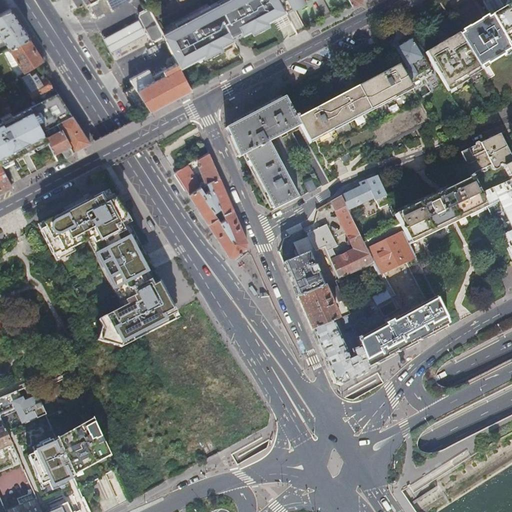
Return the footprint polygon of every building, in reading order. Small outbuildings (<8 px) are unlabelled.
[(177,63),(179,67),(232,39),(232,38),(242,33),(243,33),(285,11),(279,0),(225,0),(176,26),(162,34),(177,63)] [(217,0),(174,23),(176,26),(225,0),(217,0)] [(279,0),(285,11),(306,0),(279,0)] [(511,2),(491,14),(507,43),(509,47),(510,46),(510,45),(511,44),(511,2)] [(29,37),(11,8),(0,13),(0,43),(4,41),(8,48),(29,37)] [(161,33),(149,10),(146,9),(138,13),(137,16),(149,40),(153,41),(160,37),(161,33)] [(507,43),(491,14),(475,25),(476,26),(495,57),(511,87),(511,52),(509,47),(507,43)] [(145,34),(137,20),(120,29),(102,38),(109,52),(128,43),(145,34)] [(499,100),(511,93),(511,87),(495,57),(476,26),(475,25),(459,35),(460,35),(499,100)] [(448,42),(460,35),(459,35),(458,33),(446,40),(448,42)] [(465,121),(504,109),(499,100),(460,35),(448,42),(446,40),(436,46),(437,48),(426,55),(465,121)] [(38,51),(29,37),(8,48),(15,58),(10,60),(9,58),(6,60),(11,70),(19,65),(24,73),(44,60),(38,51)] [(405,69),(402,71),(406,78),(410,75),(407,68),(424,58),(412,37),(393,48),(405,69)] [(155,45),(147,49),(150,55),(158,50),(155,45)] [(436,46),(425,52),(426,55),(437,48),(436,46)] [(129,78),(134,85),(152,119),(194,96),(179,67),(177,63),(152,76),(148,68),(129,78)] [(402,71),(398,64),(296,118),(300,125),(310,143),(316,140),(329,165),(341,159),(345,162),(351,159),(348,153),(372,140),(377,150),(431,121),(410,85),(406,78),(402,71)] [(45,78),(44,78),(42,75),(40,76),(37,71),(31,74),(30,71),(21,77),(33,97),(51,86),(45,78)] [(410,75),(406,78),(410,85),(415,83),(410,75)] [(58,92),(30,106),(43,130),(57,123),(60,129),(46,136),(47,138),(54,152),(61,149),(64,155),(72,151),(90,142),(58,92)] [(296,118),(284,96),(226,127),(239,158),(245,155),(274,210),(301,197),(270,141),(300,125),(296,118)] [(0,162),(2,162),(12,157),(25,150),(35,145),(41,141),(45,139),(47,138),(46,136),(43,130),(30,106),(12,115),(10,116),(8,117),(3,120),(2,120),(2,121),(0,121),(0,162)] [(511,158),(499,133),(460,152),(471,174),(490,165),(493,169),(495,170),(499,168),(500,165),(503,164),(509,175),(511,176),(510,178),(510,179),(511,182),(511,158)] [(210,185),(222,178),(211,153),(200,160),(201,169),(210,185)] [(195,172),(201,169),(200,160),(191,166),(195,172)] [(0,188),(10,183),(0,163),(0,188)] [(185,183),(191,194),(204,187),(195,172),(191,166),(179,173),(185,183)] [(396,214),(400,223),(404,231),(409,241),(486,204),(480,193),(471,174),(468,176),(470,178),(396,214)] [(389,201),(377,175),(346,187),(341,195),(348,210),(359,205),(358,204),(374,196),(376,200),(379,206),(389,201)] [(191,194),(210,223),(220,217),(217,212),(224,208),(227,214),(237,211),(222,178),(210,185),(213,190),(208,193),(204,187),(191,194)] [(309,192),(317,188),(313,179),(305,183),(309,192)] [(511,224),(511,182),(510,179),(494,187),(511,224)] [(115,295),(156,273),(151,264),(109,186),(91,196),(36,225),(54,259),(87,242),(115,295)] [(480,193),(486,204),(511,258),(511,224),(494,187),(480,193)] [(367,249),(363,241),(348,210),(341,195),(332,201),(355,250),(337,259),(332,248),(337,246),(327,224),(317,229),(325,246),(339,279),(374,264),(367,249)] [(217,212),(220,217),(223,222),(229,219),(227,214),(224,208),(217,212)] [(220,217),(210,223),(231,257),(234,257),(237,257),(249,249),(251,243),(237,211),(227,214),(229,219),(223,222),(220,217)] [(400,223),(363,241),(367,249),(404,231),(400,223)] [(283,262),(298,296),(324,286),(310,253),(325,246),(317,229),(308,234),(309,237),(294,242),(299,256),(283,262)] [(404,231),(367,249),(374,264),(379,274),(416,256),(409,241),(404,231)] [(156,273),(115,295),(122,307),(99,320),(104,331),(101,341),(121,347),(179,317),(173,306),(156,273)] [(339,301),(345,299),(336,280),(329,283),(330,286),(334,284),(335,286),(334,287),(339,301)] [(298,296),(312,329),(333,320),(337,318),(324,286),(298,296)] [(448,323),(435,296),(386,323),(357,339),(358,343),(359,346),(367,366),(448,323)] [(345,300),(349,309),(357,305),(353,297),(345,300)] [(357,339),(347,314),(344,315),(355,345),(358,343),(357,339)] [(368,369),(367,366),(359,346),(350,349),(352,355),(348,356),(333,320),(312,329),(334,381),(337,382),(341,384),(368,369)] [(23,402),(38,395),(32,383),(24,387),(28,396),(22,399),(23,402)] [(0,396),(0,413),(16,407),(22,421),(35,415),(37,417),(46,413),(38,395),(23,402),(22,399),(18,390),(0,396)] [(74,475),(79,487),(99,476),(115,467),(93,418),(56,436),(56,437),(57,439),(74,475)] [(0,449),(12,444),(4,426),(0,427),(0,449)] [(74,475),(57,439),(52,441),(51,439),(41,443),(43,448),(28,455),(35,469),(37,478),(38,477),(41,484),(53,479),(57,486),(67,480),(66,476),(71,473),(73,476),(74,475)] [(41,511),(33,493),(18,499),(20,504),(5,510),(5,511),(41,511)] [(43,511),(81,511),(80,510),(76,511),(72,511),(68,502),(43,511)]
